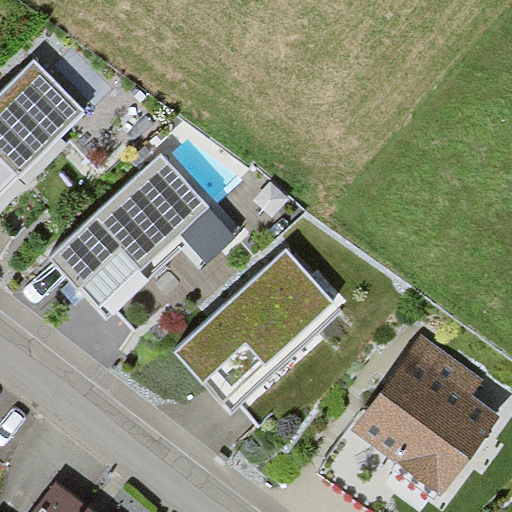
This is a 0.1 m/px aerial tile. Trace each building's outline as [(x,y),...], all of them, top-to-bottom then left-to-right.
[(0,217),(93,123),(34,65),(0,99),(0,217)] [(97,319),(210,211),(160,154),(94,221),(48,268),(97,319)] [(225,411),(336,309),(286,255),(220,316),(175,357),(225,411)] [(503,421),(470,397),(481,381),(448,357),(421,338),(349,438),(442,505),(503,421)] [(97,511),(58,483),(36,511),(97,511)]
